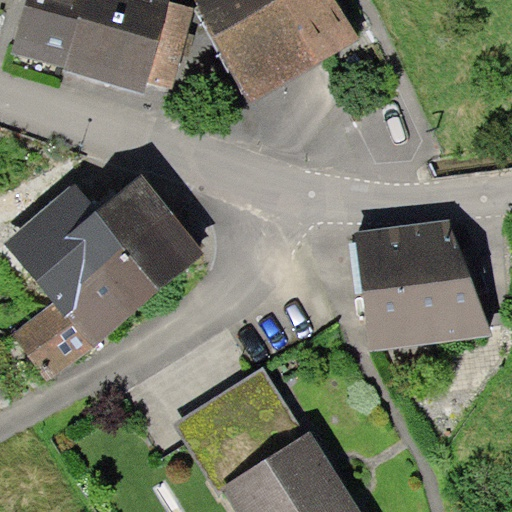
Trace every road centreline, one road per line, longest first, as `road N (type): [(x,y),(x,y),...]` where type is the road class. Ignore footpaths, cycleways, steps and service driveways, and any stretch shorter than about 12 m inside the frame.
road 1 (residential): [(0,423),(173,334),(314,245)]
road 2 (residential): [(0,90),(297,193)]
road 3 (residential): [(440,511),(314,245)]
road 4 (residential): [(297,193),(436,196),(511,186)]
